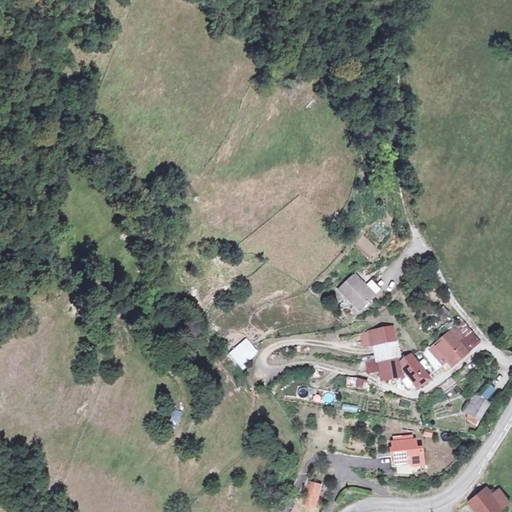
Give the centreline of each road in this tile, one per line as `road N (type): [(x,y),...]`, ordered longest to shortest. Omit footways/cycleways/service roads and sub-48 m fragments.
road 1 (tertiary): [(353,511),(383,501),(445,498),(511,412)]
road 2 (unclassified): [(486,344),(426,389),(331,367)]
road 3 (unclassified): [(286,511),(311,461),(322,456),(340,472),(327,511)]
road 4 (unclassified): [(417,238),(486,344)]
